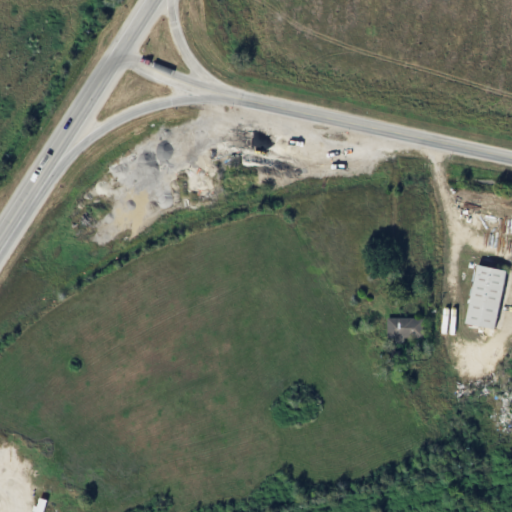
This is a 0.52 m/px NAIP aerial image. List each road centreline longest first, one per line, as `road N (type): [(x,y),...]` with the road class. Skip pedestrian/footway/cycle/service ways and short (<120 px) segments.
road 1 (secondary): [(223,96),(511,156)]
road 2 (secondary): [(37,174),(117,118),(154,103),(223,96)]
road 3 (secondary): [(37,174),(117,54)]
